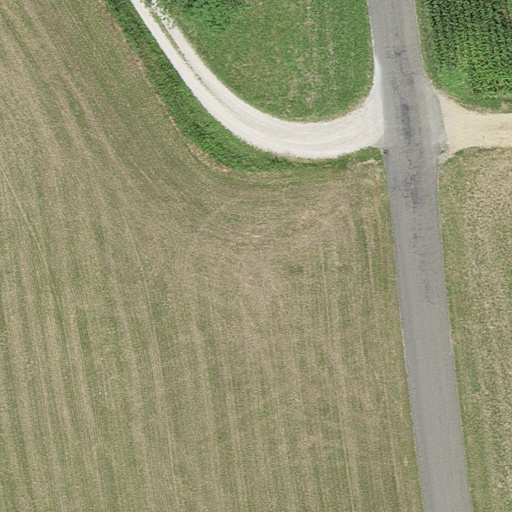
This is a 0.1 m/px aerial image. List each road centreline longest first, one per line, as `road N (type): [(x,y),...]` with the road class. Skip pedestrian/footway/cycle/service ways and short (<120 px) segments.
road 1 (unclassified): [(459,511),(387,0)]
road 2 (track): [(511,141),(402,116),(325,144),(268,139),(210,100),(143,0)]
